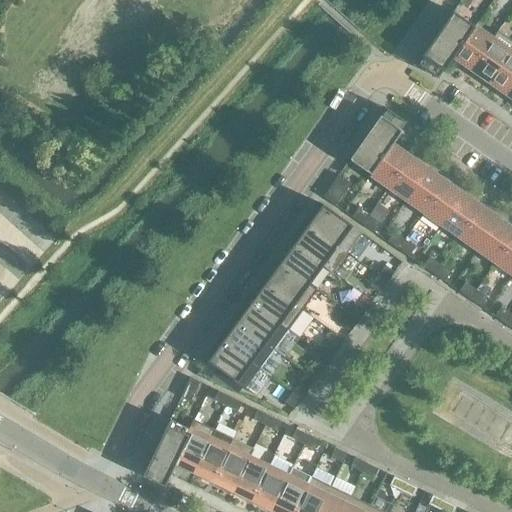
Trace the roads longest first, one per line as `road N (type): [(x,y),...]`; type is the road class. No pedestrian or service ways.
road 1 (residential): [(388,76),(369,78),(138,397),(96,482)]
road 2 (residential): [(511,163),(388,76)]
